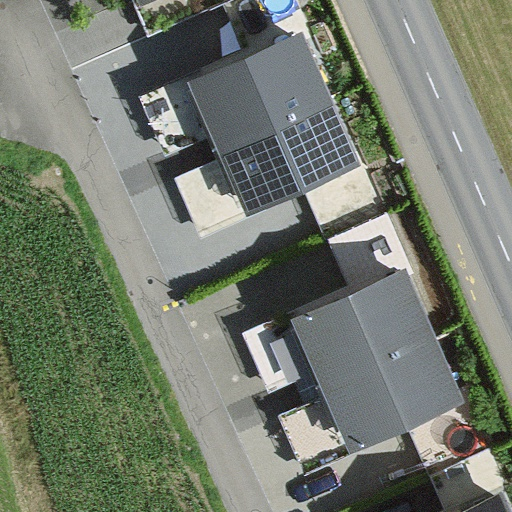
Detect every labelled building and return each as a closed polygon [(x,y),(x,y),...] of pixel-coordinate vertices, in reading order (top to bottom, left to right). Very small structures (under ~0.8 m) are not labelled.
[(150,0),(157,16),(197,0),(150,0)] [(197,65),(225,128),(327,84),(299,20),(197,65)] [(225,128),(252,191),(354,147),(327,84),(225,128)] [(301,307),(329,371),(427,328),(400,265),(301,307)] [(329,371),(356,434),(455,391),(427,328),(329,371)] [(504,511),(495,489),(438,511),(504,511)]
